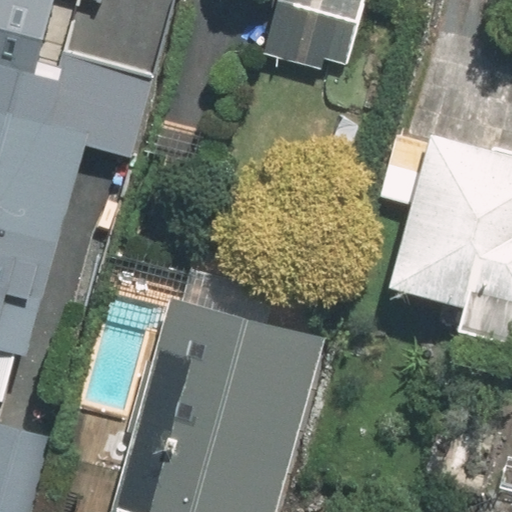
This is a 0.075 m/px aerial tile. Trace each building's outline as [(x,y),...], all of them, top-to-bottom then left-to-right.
[(0,0),(0,64),(41,75),(59,0),(0,0)] [(280,0),(269,53),(357,72),(373,0),(280,0)] [(0,341),(35,352),(101,125),(0,95),(0,341)] [(511,151),(495,147),(494,153),(430,135),(429,143),(399,136),(382,196),(412,204),(389,288),(466,311),(458,332),(511,344),(511,151)] [(287,511),(334,332),(180,293),(126,505),(95,497),(91,511),(287,511)] [(33,511),(55,428),(0,413),(0,506),(21,511),(33,511)]
